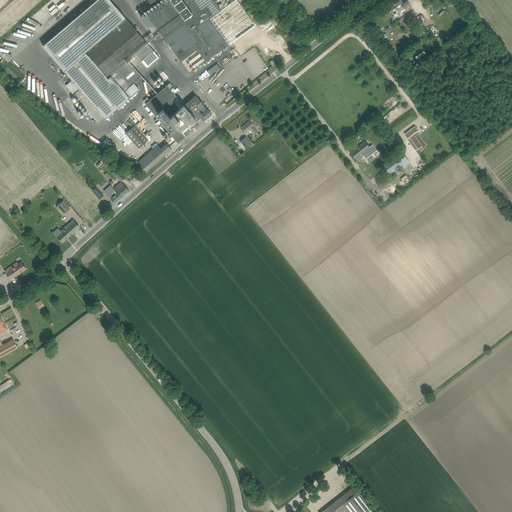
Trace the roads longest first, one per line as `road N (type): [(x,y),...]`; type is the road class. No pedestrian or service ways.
road 1 (tertiary): [(62,259),(192,141),(369,0)]
road 2 (tertiary): [(236,511),(229,469),(213,443),(62,259)]
road 3 (unknown): [(281,511),(411,411)]
